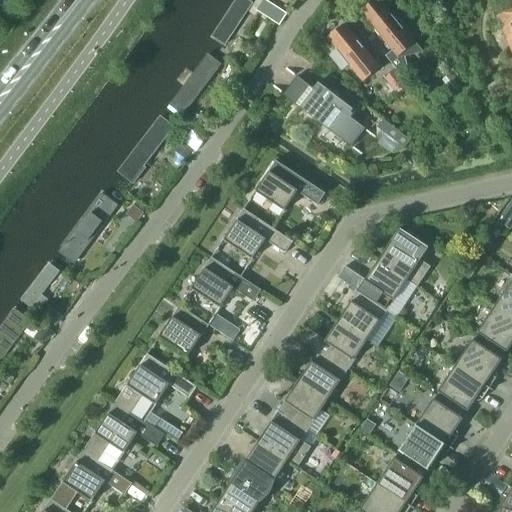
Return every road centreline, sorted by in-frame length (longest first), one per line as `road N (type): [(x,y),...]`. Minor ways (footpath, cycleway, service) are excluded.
road 1 (residential): [(0,431),(311,0)]
road 2 (residential): [(158,511),(355,222),(511,183)]
road 3 (primary): [(0,99),(76,0)]
